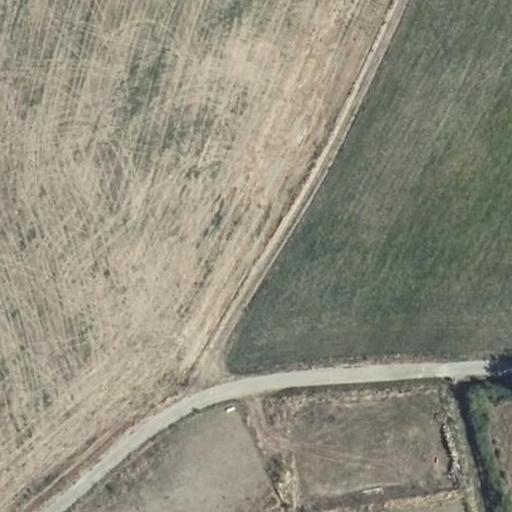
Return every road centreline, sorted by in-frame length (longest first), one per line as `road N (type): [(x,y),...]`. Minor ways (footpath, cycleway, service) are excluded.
road 1 (track): [(511,370),(389,370),(241,386),(175,409),(49,511)]
road 2 (track): [(200,400),(217,344),(343,123),(399,0)]
